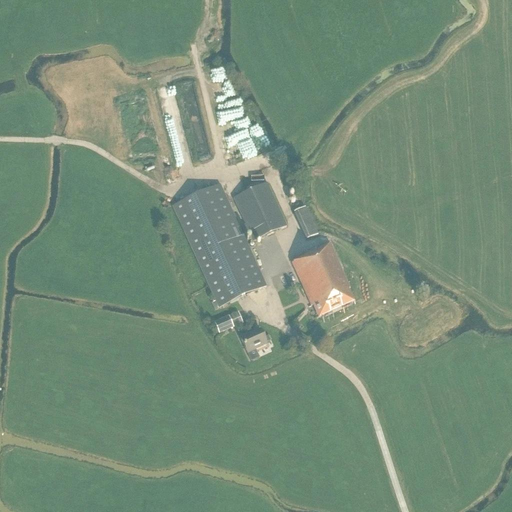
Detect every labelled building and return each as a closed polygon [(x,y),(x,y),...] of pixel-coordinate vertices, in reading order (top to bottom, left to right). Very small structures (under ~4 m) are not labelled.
[(184,83),(197,151),(208,150),(195,81),(184,83)] [(253,241),(286,226),(266,184),(233,199),(245,224),(239,227),(220,185),(172,207),(219,308),(266,287),(243,236),(249,233),(253,241)] [(306,240),(318,235),(305,208),(294,213),(306,240)] [(311,306),(313,305),(347,290),(349,288),(328,244),(299,259),(300,260),(291,264),(311,306)] [(352,301),(347,290),(313,305),(319,317),(331,311),(332,312),(340,309),(340,307),(352,301)] [(228,316),(214,323),(217,330),(219,334),(233,328),(228,316)] [(247,353),(267,344),(260,330),(240,339),(247,353)]
